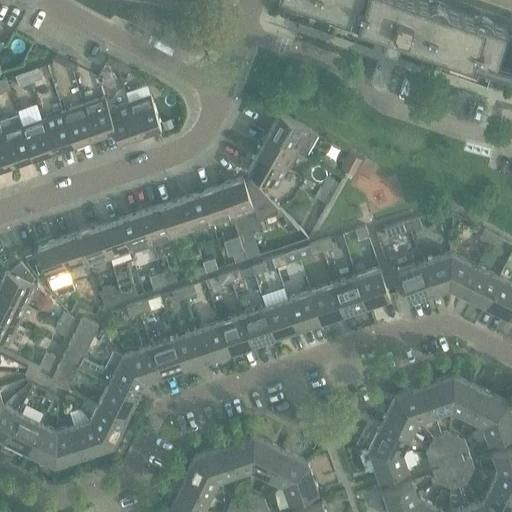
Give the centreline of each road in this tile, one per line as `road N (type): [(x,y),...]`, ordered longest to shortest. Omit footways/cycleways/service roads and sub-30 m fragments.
road 1 (residential): [(511,354),(445,322),(378,335),(162,408),(125,480),(49,505),(0,480)]
road 2 (residential): [(240,32),(336,66),(381,103),(511,142)]
road 3 (residential): [(0,213),(184,149),(204,132),(220,90)]
road 4 (residential): [(220,90),(44,0)]
